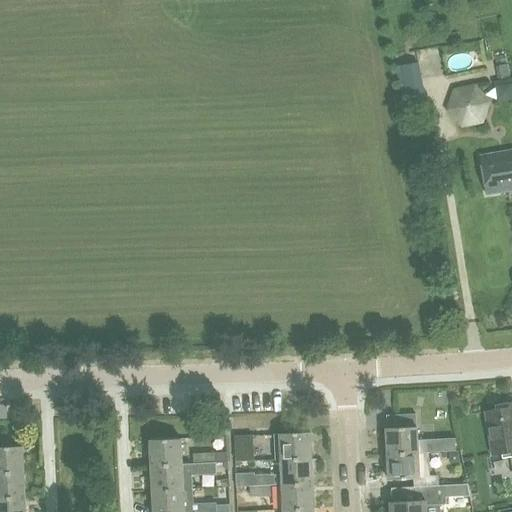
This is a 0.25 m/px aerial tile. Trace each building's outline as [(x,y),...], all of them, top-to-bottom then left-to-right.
[(416,63),(397,67),(404,106),(423,102),(416,63)] [(452,89),(445,110),(460,127),(482,123),(489,101),(475,85),(453,89),(452,89)] [(511,149),(480,155),(487,194),(511,189),(511,149)] [(511,405),(484,410),(491,454),(509,451),(511,467),(511,405)] [(396,427),(385,428),(387,456),(417,454),(428,454),(450,453),(456,453),(455,440),(450,441),(416,442),(416,426),(396,427)] [(278,433),(273,434),(274,459),(280,459),(280,461),(310,459),(309,432),(278,433)] [(252,435),(234,436),(235,461),(247,460),(253,460),(252,435)] [(179,439),(149,440),(150,467),(181,466),(180,464),(179,439)] [(22,447),(0,447),(0,473),(23,473),(22,447)] [(214,452),(192,453),(193,464),(193,465),(214,464),(214,452)] [(417,454),(387,456),(388,479),(413,478),(413,486),(438,485),(437,475),(429,476),(428,454),(417,454)] [(310,459),(280,461),(281,486),(311,484),(310,459)] [(181,466),(150,467),(151,492),(187,490),(193,490),(192,473),(194,473),(215,472),(214,464),(193,465),(193,464),(180,464),(181,466)] [(23,473),(0,473),(0,499),(25,498),(23,473)] [(270,475),(248,476),(249,487),(270,486),(270,475)] [(311,484),(281,486),(282,511),(313,510),(311,484)] [(391,502),(389,502),(389,511),(439,511),(439,504),(446,504),(445,485),(438,485),(413,486),(414,501),(391,502)] [(270,486),(249,487),(249,496),(270,495),(270,486)] [(187,490),(151,492),(152,511),(217,511),(217,503),(197,504),(197,501),(193,501),(193,490),(187,490)] [(25,511),(25,498),(0,499),(0,511),(25,511)]
